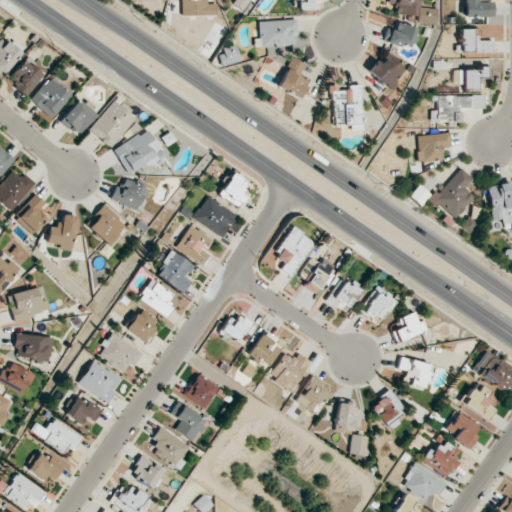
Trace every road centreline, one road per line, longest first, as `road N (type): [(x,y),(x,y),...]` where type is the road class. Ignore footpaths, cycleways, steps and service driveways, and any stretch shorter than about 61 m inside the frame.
road 1 (secondary): [(25,0),(511,337)]
road 2 (secondary): [(511,297),(85,0)]
road 3 (residential): [(294,187),(68,511)]
road 4 (residential): [(232,273),(355,357)]
